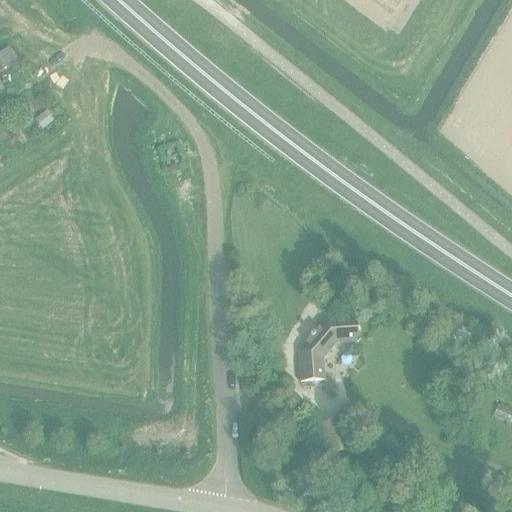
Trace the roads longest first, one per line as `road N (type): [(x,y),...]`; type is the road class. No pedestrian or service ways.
road 1 (unclassified): [(222,508),(213,233),(196,131),(109,49),(76,50),(31,77)]
road 2 (trunk): [(115,0),(329,176),(511,297)]
road 3 (unclassified): [(222,508),(53,479)]
